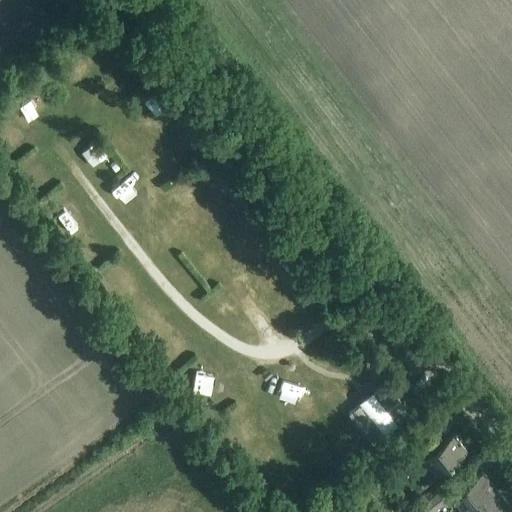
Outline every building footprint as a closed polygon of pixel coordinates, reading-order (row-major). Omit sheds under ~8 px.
[(65,81),(81,68),(71,55),(55,68),(65,81)] [(0,144),(12,147),(16,130),(0,126),(0,144)] [(104,143),(116,157),(134,141),(123,128),(104,143)] [(19,170),(30,187),(51,174),(40,157),(19,170)] [(232,171),(224,177),(236,193),(244,186),(232,171)] [(82,253),(99,237),(89,228),(72,243),(82,253)] [(188,264),(199,281),(217,269),(206,252),(188,264)] [(105,260),(95,276),(111,286),(121,271),(105,260)] [(300,294),(282,303),(291,322),(310,312),(300,294)] [(132,314),(153,324),(161,306),(141,296),(132,314)] [(171,353),(183,329),(164,319),(152,343),(171,353)] [(189,368),(187,393),(209,395),(211,370),(189,368)] [(349,413),(373,443),(410,414),(386,384),(349,413)] [(240,450),(253,435),(240,423),(227,438),(240,450)] [(345,434),(330,440),(338,458),(353,452),(345,434)] [(404,473),(413,465),(421,459),(434,477),(467,451),(454,434),(430,453),(422,442),(396,462),(404,473)] [(311,463),(297,467),(303,484),(316,479),(311,463)] [(450,496),(462,511),(466,511),(497,488),(483,471),(450,496)] [(362,510),(376,498),(360,481),(346,493),(362,510)] [(497,488),(466,511),(499,511),(509,504),(497,488)] [(425,511),(432,511),(447,501),(439,491),(421,506),(425,511)]
